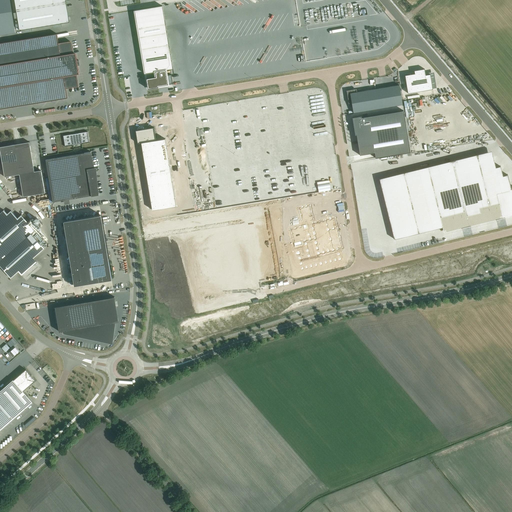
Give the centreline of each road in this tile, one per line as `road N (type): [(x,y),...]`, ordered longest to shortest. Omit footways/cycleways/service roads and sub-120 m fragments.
road 1 (tertiary): [(170,366),(317,318),(511,277)]
road 2 (unclassified): [(330,72),(108,108)]
road 3 (tertiary): [(135,317),(136,275),(108,108)]
road 4 (unclassified): [(330,72),(363,270)]
road 5 (unknown): [(25,122),(26,111),(88,97),(73,0)]
road 6 (unclassified): [(363,270),(511,232)]
road 7 (unclassified): [(511,151),(413,38)]
road 8 (unclassified): [(191,511),(98,408)]
road 9 (tertiary): [(0,500),(98,408)]
road 10 (unclassified): [(68,353),(47,416),(0,458)]
